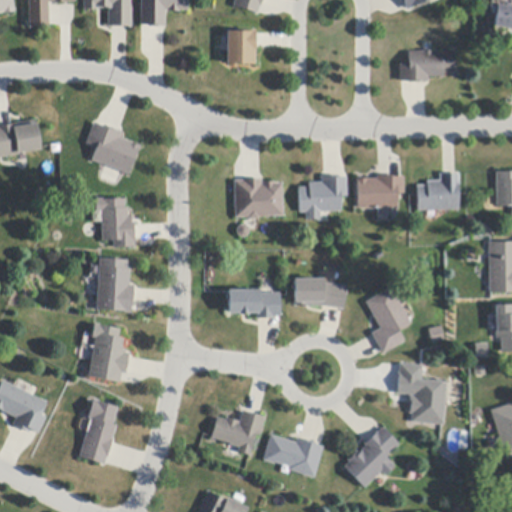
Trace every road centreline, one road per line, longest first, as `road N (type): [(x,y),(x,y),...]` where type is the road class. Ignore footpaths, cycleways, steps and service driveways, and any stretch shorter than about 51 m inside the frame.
road 1 (residential): [(511,126),(244,132),(109,72),(0,73)]
road 2 (residential): [(134,511),(178,359),(180,160),(201,116)]
road 3 (residential): [(365,128),(359,0),(297,14),(299,130)]
road 4 (residential): [(321,337),(291,348),(283,368),(296,398),(318,405),(339,396),(350,377),(347,356),(321,337)]
